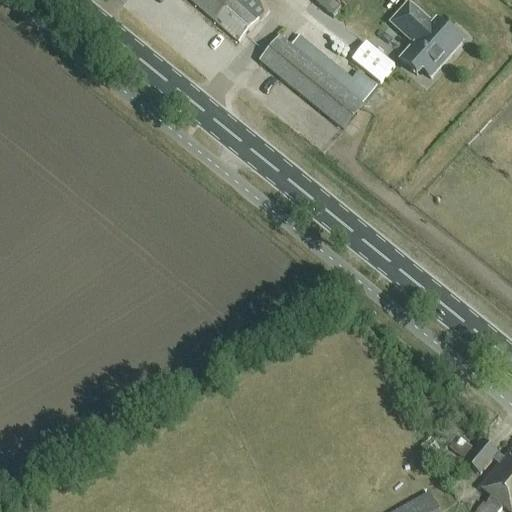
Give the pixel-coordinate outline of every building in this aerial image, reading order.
[(185,0),(238,46),(258,23),(231,0),(185,0)] [(429,81),(460,46),(435,23),(431,27),(407,6),(389,26),(413,47),(399,63),(415,78),(419,73),(429,81)] [(342,132),(361,108),(277,40),(258,64),(342,132)] [(367,46),(352,64),(381,87),(395,68),(367,46)] [(350,82),(341,92),(362,108),(370,98),(350,82)] [(492,462),(496,465),(502,459),(482,442),(476,450),(457,435),(446,448),(479,477),(492,462)] [(509,511),(511,511),(511,451),(510,449),(479,487),(509,511)] [(437,511),(428,495),(398,511),(437,511)] [(500,511),(503,509),(492,500),(486,508),(483,506),(477,511),(500,511)]
